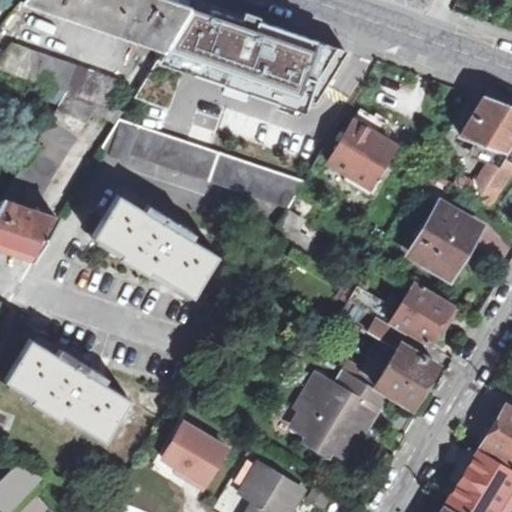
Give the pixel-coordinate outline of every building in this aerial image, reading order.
[(20,0),(161,50),(186,8),(161,0),(20,0)] [(154,62),(131,100),(169,112),(184,66),(304,106),(312,80),(324,84),(344,51),(252,21),(249,30),(186,8),(161,50),(154,62)] [(0,25),(0,47),(23,16),(11,11),(0,25)] [(0,69),(44,86),(64,94),(94,105),(103,109),(118,85),(9,43),(0,55),(0,69)] [(131,100),(154,62),(143,57),(110,112),(121,116),(131,100)] [(38,100),(56,107),(64,94),(44,86),(38,100)] [(94,105),(64,94),(56,107),(12,179),(25,188),(33,193),(37,195),(94,105)] [(503,156),(506,151),(511,141),(511,109),(510,108),(493,102),(482,99),(459,134),(500,149),(498,154),(503,156)] [(357,114),(353,120),(378,136),(381,132),(383,130),(357,114)] [(364,185),(366,182),(381,160),(390,145),(378,136),(353,120),(342,136),(337,133),(333,138),(338,141),(326,160),(364,185)] [(130,156),(288,206),(306,178),(118,121),(102,149),(110,150),(108,158),(127,162),(130,156)] [(495,168),(475,199),(489,207),(511,169),(511,160),(503,156),(495,168)] [(453,186),(475,199),(495,168),(489,163),(474,184),(460,177),(453,186)] [(0,250),(33,262),(38,253),(57,222),(15,207),(25,188),(12,179),(0,198),(0,250)] [(127,193),(123,199),(145,211),(149,206),(127,193)] [(145,211),(123,199),(118,196),(94,237),(122,253),(119,259),(149,276),(153,271),(193,295),(217,254),(192,238),(195,233),(149,206),(145,211)] [(438,204),(409,252),(448,276),(476,228),(438,204)] [(300,220),(288,212),(272,238),(297,253),(305,241),(293,233),(300,220)] [(424,345),(432,331),(448,304),(412,283),(397,309),(389,322),(424,345)] [(356,284),(346,299),(373,315),(382,300),(356,284)] [(388,324),(373,315),(346,299),(337,314),(378,339),(388,324)] [(382,300),(373,315),(388,324),(389,322),(397,309),(382,300)] [(448,304),(432,331),(437,334),(452,307),(448,304)] [(39,337),(34,344),(56,357),(61,351),(39,337)] [(56,357),(34,344),(29,342),(5,380),(31,397),(29,402),(58,420),(62,414),(102,438),(126,398),(103,385),(106,378),(61,351),(56,357)] [(378,374),(374,381),(371,384),(408,407),(434,365),(395,342),(380,368),(377,366),(374,371),(378,374)] [(337,367),(339,369),(369,387),(371,384),(374,381),(341,360),(337,367)] [(382,395),(369,387),(339,369),(329,385),(312,373),(293,404),(298,407),(289,422),(305,432),(308,441),(317,447),(326,445),(344,456),(382,395)] [(511,410),(504,406),(494,421),(479,446),(511,466),(511,410)] [(153,463),(203,488),(227,441),(176,416),(153,463)] [(479,446),(494,421),(489,418),(474,442),(479,446)] [(511,484),(511,475),(466,449),(448,479),(455,485),(447,500),(466,511),(505,511),(511,502),(511,491),(509,490),(511,484)] [(0,485),(14,471),(0,458),(0,485)] [(290,511),(304,491),(259,464),(240,493),(253,502),(246,511),(290,511)] [(14,471),(0,485),(0,511),(1,511),(8,511),(41,477),(14,471)] [(50,511),(35,499),(22,511),(50,511)]
